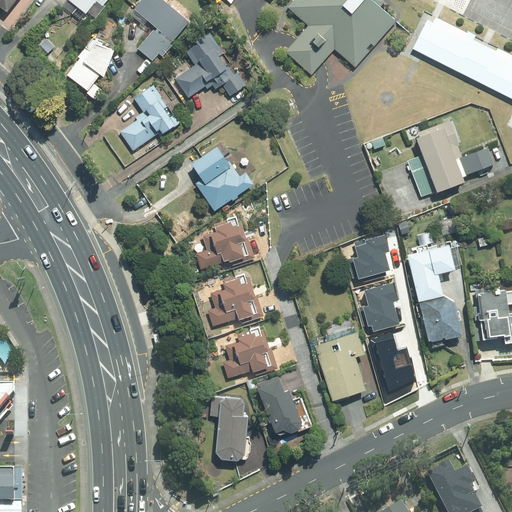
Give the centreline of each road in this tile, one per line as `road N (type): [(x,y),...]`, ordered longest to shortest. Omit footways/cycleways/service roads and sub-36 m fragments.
road 1 (primary): [(117,461),(106,369),(85,299),(49,222),(0,148)]
road 2 (tertiary): [(243,511),(453,409),(511,394)]
